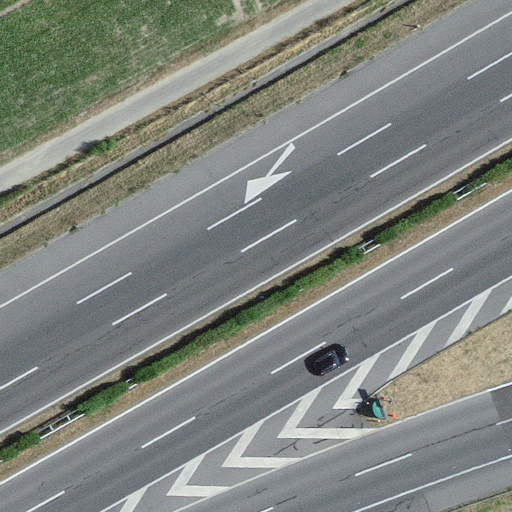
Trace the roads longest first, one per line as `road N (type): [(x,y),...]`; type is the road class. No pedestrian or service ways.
road 1 (motorway): [(511,94),(0,388)]
road 2 (motorway): [(27,511),(511,234)]
road 3 (track): [(327,0),(0,181)]
road 4 (motorway): [(264,511),(511,419)]
